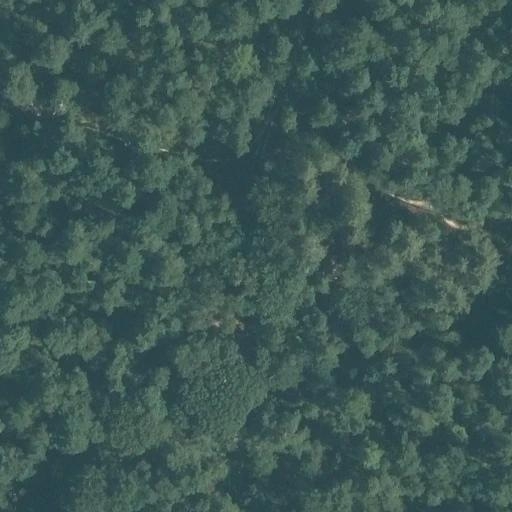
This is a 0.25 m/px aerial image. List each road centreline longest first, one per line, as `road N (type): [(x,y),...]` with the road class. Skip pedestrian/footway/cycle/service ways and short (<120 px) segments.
road 1 (track): [(253,161),(240,511)]
road 2 (track): [(253,161),(200,157),(0,95)]
road 3 (track): [(307,0),(264,132)]
